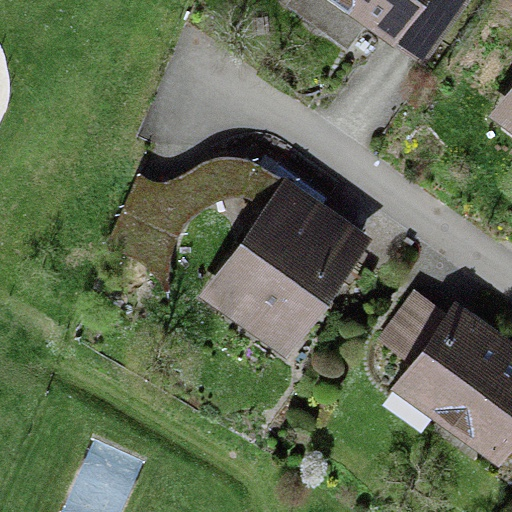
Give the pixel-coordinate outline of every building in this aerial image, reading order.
[(428,0),(323,0),(395,48),(428,0)] [(511,72),(478,120),(511,143),(511,72)] [(162,256),(201,177),(144,171),(116,236),(162,256)] [(369,237),(282,174),(192,296),(279,360),(369,237)] [(511,437),(511,340),(451,295),(381,389),(488,469),(511,437)]
